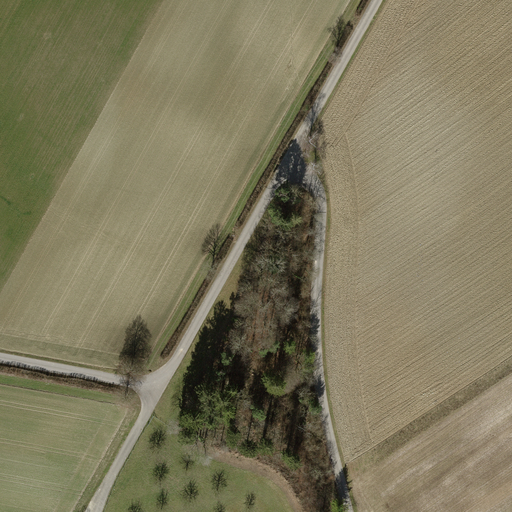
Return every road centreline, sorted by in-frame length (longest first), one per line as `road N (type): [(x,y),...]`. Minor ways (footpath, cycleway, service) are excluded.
road 1 (track): [(94,511),(378,0)]
road 2 (track): [(348,511),(315,354),(322,190),(291,156)]
road 3 (track): [(160,386),(0,355)]
